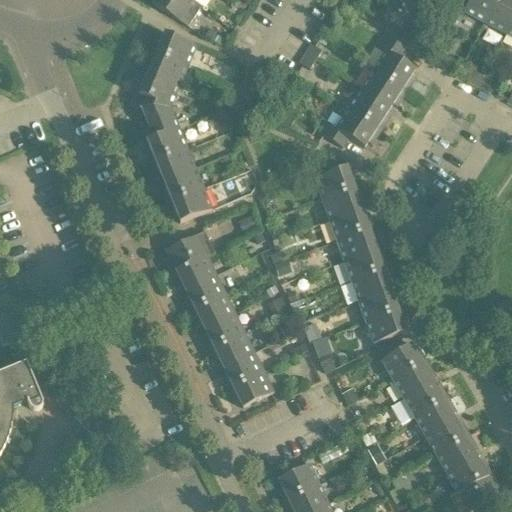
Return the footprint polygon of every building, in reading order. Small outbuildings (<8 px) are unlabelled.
[(193,6),(184,0),(154,0),(155,0),(151,6),(188,29),(201,9),(194,4),(193,6)] [(484,26),(497,0),(470,0),(463,14),(484,26)] [(511,0),(497,0),(484,26),(504,36),(511,21),(511,0)] [(417,36),(409,31),(407,30),(401,40),(410,46),(417,36)] [(214,34),(210,42),(215,45),(220,38),(214,34)] [(158,40),(152,54),(188,70),(197,49),(165,36),(163,42),(158,40)] [(385,53),(372,73),(406,94),(415,79),(411,77),(415,71),(400,61),(406,51),(384,37),(377,48),(385,53)] [(311,46),(305,56),(315,62),(321,53),(311,46)] [(188,70),(152,54),(145,70),(150,71),(148,76),(180,90),(188,70)] [(315,62),(305,56),(299,65),(309,71),(315,62)] [(444,72),(450,62),(441,56),(435,67),(444,72)] [(372,73),(360,92),(389,111),(392,106),(396,109),(406,94),(372,73)] [(476,89),(482,78),(473,73),(467,84),(476,89)] [(141,80),(135,95),(171,111),(180,90),(148,76),(146,81),(141,80)] [(482,78),(476,89),(486,95),(492,84),(482,78)] [(360,92),(348,111),(381,132),(391,118),(387,115),(389,111),(360,92)] [(171,111),(135,95),(129,107),(142,112),(149,131),(143,134),(147,144),(179,131),(171,111)] [(278,111),(272,123),(288,131),(294,122),(278,111)] [(381,132),(348,111),(335,130),(327,125),(320,136),(342,150),(349,140),(364,150),(368,145),(372,147),(381,132)] [(179,131),(147,144),(149,149),(144,151),(150,166),(187,151),(179,131)] [(195,171),(187,151),(150,166),(156,181),(161,179),(163,184),(195,171)] [(321,202),(359,189),(353,174),(349,176),(347,169),(314,181),(321,202)] [(195,171),(163,184),(165,189),(160,191),(166,206),(203,192),(195,171)] [(359,189),(321,202),(329,223),(361,211),(360,206),(364,205),(359,189)] [(203,192),(166,206),(172,221),(177,219),(179,226),(211,213),(203,192)] [(361,211),(329,223),(336,243),(373,230),(368,215),(363,216),(361,211)] [(243,236),(258,230),(253,218),(238,224),(243,236)] [(280,225),(267,230),(272,243),(285,238),(280,225)] [(379,245),(373,230),(336,243),(343,264),(376,252),(374,247),(379,245)] [(206,257),(207,259),(215,255),(204,234),(165,253),(168,259),(164,261),(171,275),(206,257)] [(261,234),(253,238),(256,246),(265,242),(261,234)] [(283,252),(271,257),(274,264),(286,259),(283,252)] [(376,252),(343,264),(351,284),(388,271),(382,255),(378,257),(376,252)] [(207,259),(206,257),(171,275),(178,290),(182,288),(185,292),(216,277),(207,259)] [(278,276),(289,273),(285,262),(274,266),(278,276)] [(393,286),(388,271),(351,284),(358,305),(391,293),(389,288),(393,286)] [(216,277),(185,292),(187,297),(183,299),(190,314),(226,296),(216,277)] [(274,286),(265,291),(269,298),(278,293),(274,286)] [(391,293),(358,305),(365,325),(403,312),(397,296),(392,298),(391,293)] [(298,304),(294,294),(286,296),(290,307),(298,304)] [(235,316),(226,296),(190,314),(197,328),(201,326),(204,331),(235,316)] [(271,312),(274,319),(289,312),(285,305),(271,312)] [(408,327),(403,312),(365,325),(373,347),(406,335),(403,328),(408,327)] [(235,316),(204,331),(206,336),(202,338),(209,353),(245,335),(235,316)] [(313,326),(303,330),(309,344),(318,340),(313,326)] [(245,335),(209,353),(216,367),(221,365),(223,370),(254,355),(245,335)] [(304,344),(290,351),(294,358),(307,351),(304,344)] [(392,383),(426,363),(418,349),(414,352),(411,346),(381,363),(392,383)] [(254,355),(223,370),(225,375),(221,377),(228,392),(264,374),(254,355)] [(331,360),(320,365),(325,376),(336,370),(331,360)] [(435,377),(426,363),(392,383),(403,402),(433,385),(430,380),(435,377)] [(7,442),(10,434),(13,418),(13,409),(27,404),(29,409),(30,410),(30,411),(32,412),(33,413),(34,413),(36,413),(38,412),(39,412),(40,411),(41,410),(42,409),(42,407),(43,407),(43,405),(43,404),(42,403),(26,364),(0,374),(0,456),(0,457),(4,449),(7,442)] [(264,374),(228,392),(235,406),(240,404),(243,410),(274,395),(264,374)] [(402,427),(414,421),(448,401),(440,387),(436,389),(433,385),(403,402),(391,409),(402,427)] [(352,391),(341,397),(347,408),(358,402),(352,391)] [(456,415),(448,401),(414,421),(424,439),(455,422),(452,417),(456,415)] [(457,427),(455,422),(424,439),(435,458),(470,438),(461,424),(457,427)] [(361,441),(366,450),(376,445),(371,436),(361,441)] [(478,452),(470,438),(435,458),(446,477),(476,459),(474,455),(478,452)] [(386,462),(378,447),(368,452),(376,468),(386,462)] [(476,459),(446,477),(456,494),(491,475),(483,462),(479,464),(476,459)] [(283,505),(319,488),(309,467),(278,482),(280,488),(276,490),(283,505)] [(491,475),(456,494),(449,499),(456,511),(473,511),(498,498),(495,492),(499,490),(491,475)] [(319,488),(283,505),(286,511),(317,511),(328,507),(319,488)] [(398,488),(389,493),(395,505),(405,500),(398,488)]
